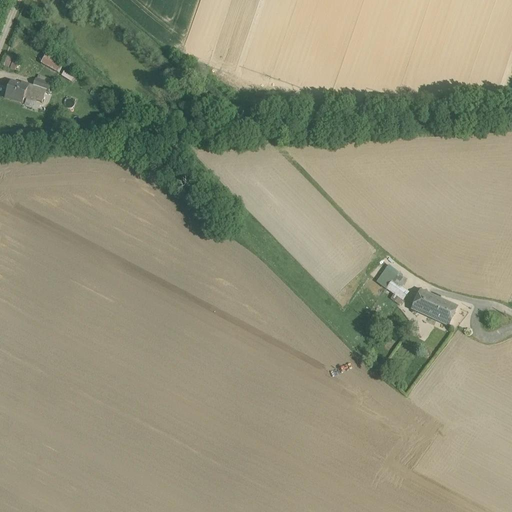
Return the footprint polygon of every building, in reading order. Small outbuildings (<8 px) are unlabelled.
[(13,57),(8,55),(4,66),(9,68),(13,57)] [(46,55),(41,64),(47,67),(51,58),(46,55)] [(14,58),(10,69),(15,70),(19,59),(14,58)] [(65,69),(61,75),(72,82),(76,75),(65,69)] [(51,85),(36,80),(33,88),(48,93),(51,85)] [(21,86),(11,82),(5,98),(22,104),(29,86),(22,84),(21,86)] [(392,269),(378,283),(394,294),(391,299),(400,306),(412,289),(402,282),(404,279),(392,269)] [(434,319),(442,302),(427,296),(419,313),(434,319)] [(448,326),(456,309),(442,302),(434,319),(448,326)]
